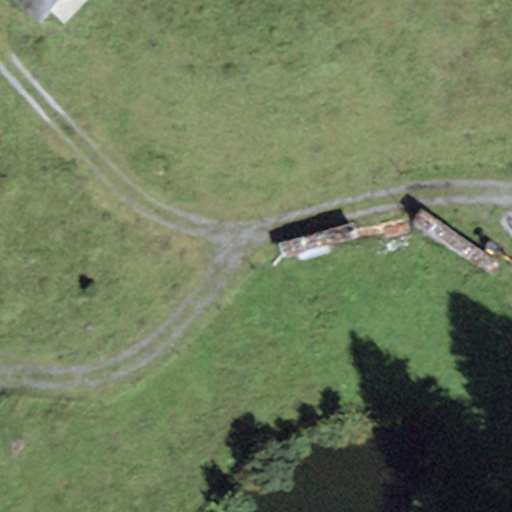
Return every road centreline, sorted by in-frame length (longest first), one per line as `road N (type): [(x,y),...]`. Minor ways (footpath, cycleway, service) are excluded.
road 1 (track): [(0,52),(125,193),(175,223),(274,230),(447,194),(511,202)]
road 2 (track): [(0,383),(88,385),(126,368),(158,350),(274,230)]
